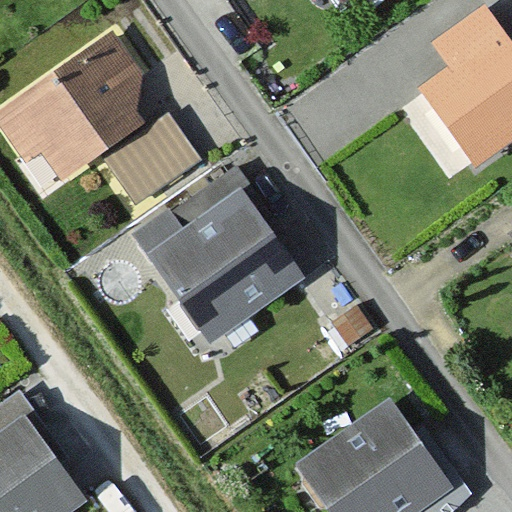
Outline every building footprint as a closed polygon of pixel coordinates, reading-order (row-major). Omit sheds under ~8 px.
[(511,50),(486,13),(431,50),(451,78),(422,97),(473,171),(511,144),(511,50)] [(115,39),(0,115),(0,123),(27,164),(41,155),(63,189),(109,158),(145,135),(135,120),(141,78),(115,39)] [(145,135),(109,158),(138,203),(199,162),(171,119),(145,135)] [(285,240),(238,173),(175,218),(171,213),(135,238),(209,342),(296,281),(273,249),(285,240)] [(358,310),(333,327),(349,350),(374,333),(358,310)] [(269,380),(249,396),(262,413),(282,397),(269,380)] [(0,511),(74,511),(82,506),(60,476),(72,468),(21,398),(0,413),(0,511)] [(392,410),(300,472),(328,511),(455,511),(468,497),(425,435),(410,442),(392,410)]
